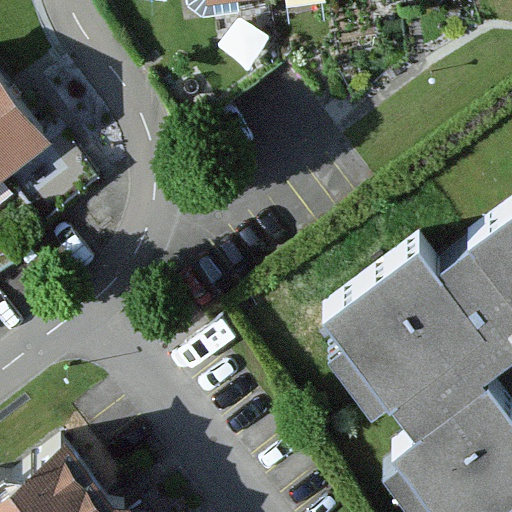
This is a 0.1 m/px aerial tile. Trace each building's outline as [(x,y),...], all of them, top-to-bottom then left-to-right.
[(207,0),(209,11),(310,0),(207,0)] [(0,164),(45,129),(0,72),(0,164)] [(438,252),(419,226),(323,298),(343,325),(327,337),(372,398),(387,387),(412,419),(390,436),(397,445),(381,457),(422,511),(493,511),(511,498),(511,392),(487,359),(511,340),(511,191),(467,225),(470,228),(438,252)] [(511,345),(501,352),(511,370),(511,345)] [(141,511),(71,420),(0,474),(0,511),(141,511)]
